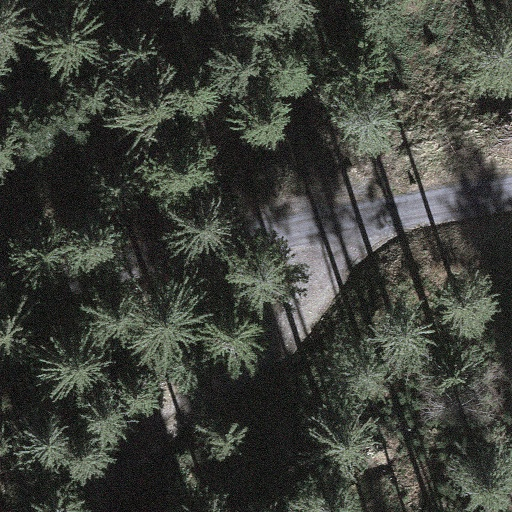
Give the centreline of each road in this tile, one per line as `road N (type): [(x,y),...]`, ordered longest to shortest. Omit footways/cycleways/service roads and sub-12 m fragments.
road 1 (track): [(0,298),(142,256),(511,196)]
road 2 (track): [(348,228),(90,511)]
